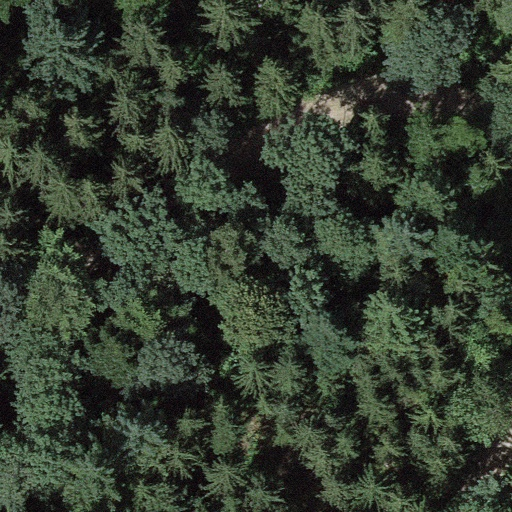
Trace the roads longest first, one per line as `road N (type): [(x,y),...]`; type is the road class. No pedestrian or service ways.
road 1 (track): [(0,331),(235,162),(318,114),(377,96),(428,98),(470,115),(511,153)]
road 2 (track): [(511,400),(458,511)]
